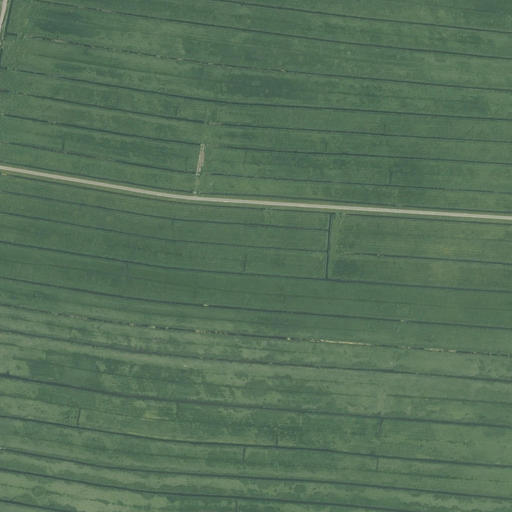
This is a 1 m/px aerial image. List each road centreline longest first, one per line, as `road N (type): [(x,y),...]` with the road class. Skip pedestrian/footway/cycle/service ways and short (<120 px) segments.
road 1 (unclassified): [(511,218),(195,198),(0,167)]
road 2 (track): [(204,139),(0,105)]
